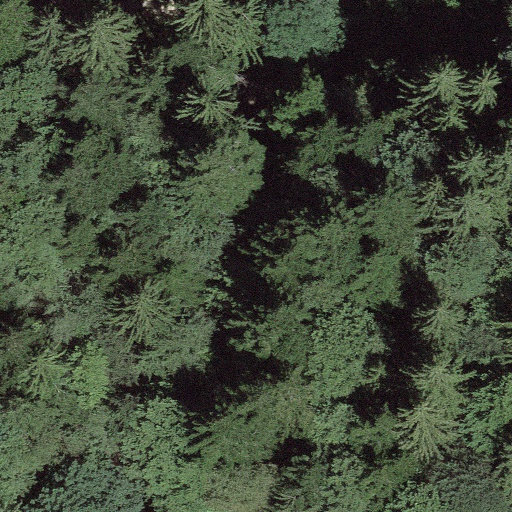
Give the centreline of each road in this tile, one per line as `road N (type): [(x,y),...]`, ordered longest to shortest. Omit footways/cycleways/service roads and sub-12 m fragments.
road 1 (track): [(191,0),(107,15),(0,14)]
road 2 (track): [(511,105),(378,0)]
